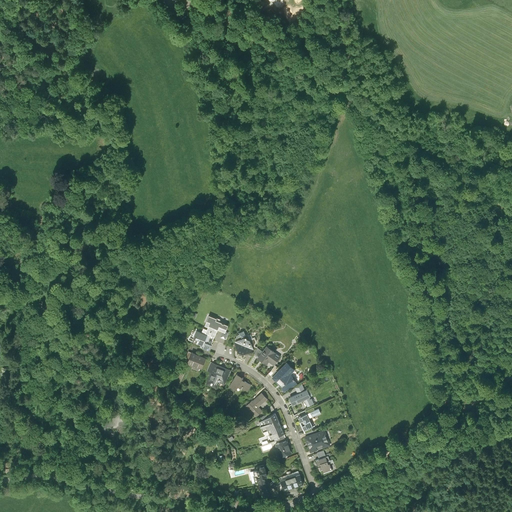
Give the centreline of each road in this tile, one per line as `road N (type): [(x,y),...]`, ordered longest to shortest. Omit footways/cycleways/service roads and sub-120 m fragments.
road 1 (track): [(447,421),(417,242),(389,165),(345,95)]
road 2 (residential): [(269,511),(50,477),(0,480)]
road 3 (track): [(243,32),(187,90),(252,242)]
road 4 (residential): [(221,350),(280,400),(312,485),(312,494),(278,511)]
road 5 (track): [(345,95),(511,212)]
road 6 (track): [(447,421),(314,492)]
